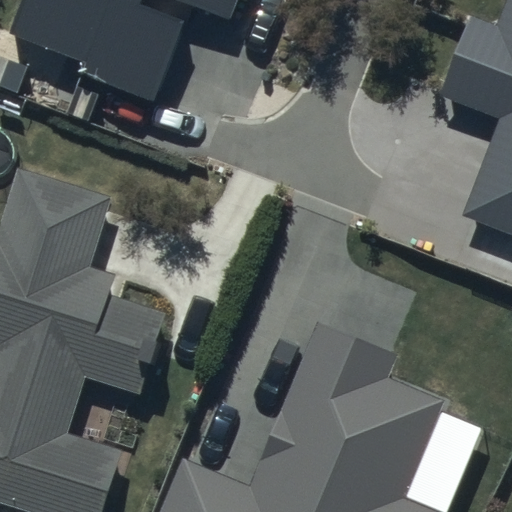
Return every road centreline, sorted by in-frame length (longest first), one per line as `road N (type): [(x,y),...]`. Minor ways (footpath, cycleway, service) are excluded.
road 1 (residential): [(299,161),(262,146),(206,289)]
road 2 (residential): [(362,0),(299,161)]
